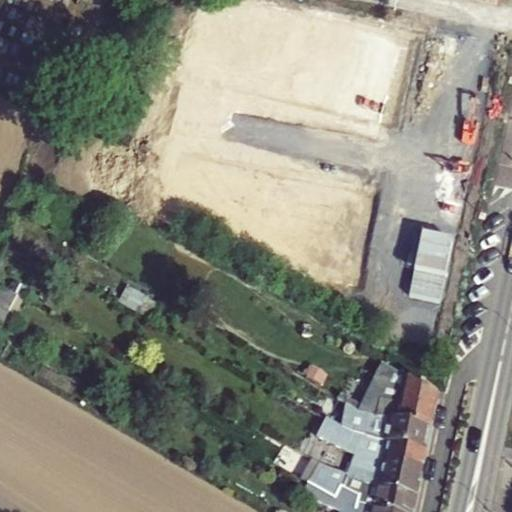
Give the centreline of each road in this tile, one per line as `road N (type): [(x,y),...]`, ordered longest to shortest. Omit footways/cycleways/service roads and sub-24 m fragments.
road 1 (primary): [(511,304),(459,511)]
road 2 (primary): [(482,511),(511,331)]
